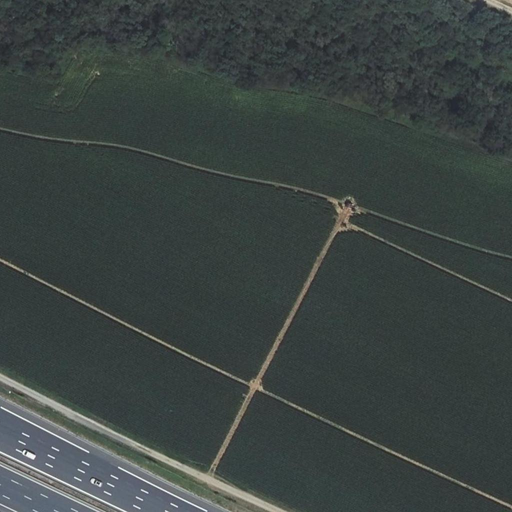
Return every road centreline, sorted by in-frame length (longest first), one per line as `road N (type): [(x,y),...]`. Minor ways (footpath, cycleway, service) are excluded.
road 1 (track): [(0,378),(277,511)]
road 2 (motorway): [(169,511),(0,429)]
